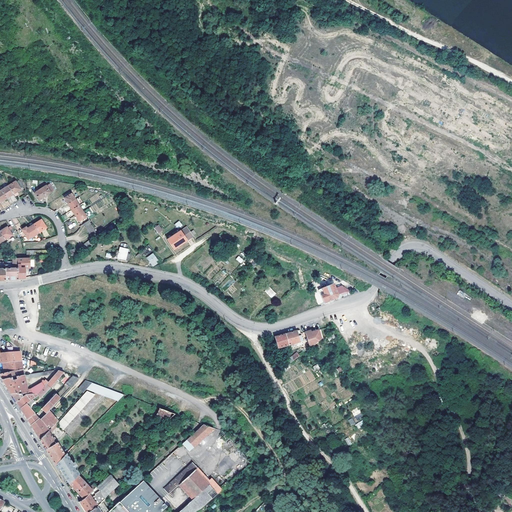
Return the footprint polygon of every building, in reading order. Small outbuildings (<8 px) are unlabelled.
[(15,183),(15,182),(8,186),(13,195),(17,192),(20,190),(20,189),(22,187),(20,184),(17,186),(15,183)] [(47,187),(45,185),(39,189),(44,197),(50,192),(53,190),(50,186),(47,187)] [(8,186),(1,190),(6,199),(10,197),(13,195),(8,186)] [(33,193),(38,201),(44,197),(39,189),(33,193)] [(72,193),(64,198),(67,201),(68,204),(76,199),(72,193)] [(70,206),(72,210),(79,205),(76,199),(68,204),(70,206)] [(74,212),(76,216),(83,211),(79,205),(72,210),(74,212)] [(80,221),(87,216),(83,211),(76,216),(78,218),(80,221)] [(40,233),(47,228),(42,220),(35,225),(40,233)] [(40,233),(35,225),(34,224),(31,225),(32,226),(27,229),(26,227),(22,230),(28,240),(33,237),(40,233)] [(0,232),(6,240),(12,236),(11,235),(10,233),(13,231),(11,227),(7,229),(6,228),(3,230),(0,232)] [(174,237),(167,241),(173,250),(193,238),(187,228),(180,233),(178,230),(172,234),(174,237)] [(125,260),(128,249),(124,248),(120,247),(118,255),(115,255),(114,258),(118,259),(125,260)] [(145,261),(152,268),(157,265),(155,263),(158,261),(153,255),(145,261)] [(16,279),(16,257),(12,257),(11,260),(4,260),(4,261),(4,264),(4,268),(4,281),(9,281),(16,281),(16,279)] [(16,257),(16,279),(21,278),(24,278),(23,268),(29,267),(29,257),(25,257),(16,257)] [(329,281),(330,275),(322,272),(322,280),(329,281)] [(333,284),(319,290),(319,291),(324,304),(329,302),(340,297),(336,289),(333,284)] [(269,286),(264,291),(272,298),(276,293),(269,286)] [(340,297),(354,292),(342,286),(336,289),(340,297)] [(307,331),(311,347),(323,338),(321,329),(316,330),(313,331),(312,329),(307,331)] [(297,334),(296,331),(291,332),(285,334),(289,345),(300,342),(298,336),(297,334)] [(289,345),(285,334),(278,335),(274,336),(278,349),(289,345)] [(14,352),(13,346),(6,340),(8,353),(0,354),(0,353),(0,363),(3,363),(21,360),(21,357),(20,352),(14,352)] [(48,357),(36,352),(33,358),(46,363),(48,357)] [(282,366),(283,369),(294,360),(292,356),(284,362),(283,365),(282,366)] [(5,373),(21,369),(21,360),(3,363),(5,373)] [(21,369),(5,373),(0,373),(0,377),(0,378),(1,380),(22,375),(21,369)] [(47,374),(53,369),(23,375),(24,378),(47,374)] [(40,397),(63,372),(57,370),(47,382),(38,393),(32,394),(26,395),(25,395),(23,396),(17,403),(18,404),(21,409),(27,404),(31,408),(33,405),(30,401),(38,395),(40,397)] [(22,375),(1,380),(7,388),(8,389),(11,394),(17,393),(17,394),(22,393),(25,393),(26,395),(32,394),(38,393),(47,382),(44,379),(42,381),(41,380),(39,382),(39,384),(26,389),(22,375)] [(69,387),(78,377),(71,375),(64,383),(69,387)] [(85,389),(91,382),(84,380),(77,388),(84,391),(85,389)] [(100,394),(106,388),(91,382),(85,389),(100,394)] [(63,397),(69,390),(64,386),(58,393),(63,397)] [(100,394),(104,396),(110,389),(106,388),(100,394)] [(104,396),(118,401),(124,394),(110,389),(104,396)] [(86,391),(58,423),(59,424),(64,429),(94,394),(86,391)] [(17,393),(11,394),(12,396),(14,397),(17,403),(23,396),(22,393),(17,394),(17,393)] [(58,400),(53,395),(41,409),(46,413),(52,407),(58,400)] [(21,409),(28,419),(35,412),(31,408),(27,404),(21,409)] [(57,421),(59,419),(52,407),(46,413),(44,415),(52,427),(57,421)] [(168,420),(175,413),(158,407),(155,416),(168,420)] [(39,417),(35,412),(28,419),(31,425),(40,419),(39,417)] [(181,419),(176,414),(171,418),(176,424),(181,419)] [(40,419),(31,425),(32,426),(39,438),(40,439),(49,431),(41,418),(40,419)] [(59,424),(58,423),(57,421),(52,427),(49,430),(51,431),(54,430),(59,424)] [(204,424),(184,443),(190,451),(214,428),(204,424)] [(49,431),(40,439),(44,445),(47,450),(56,443),(54,440),(55,439),(54,438),(53,438),(49,431)] [(57,464),(65,455),(57,442),(56,443),(47,450),(48,452),(55,465),(57,464)] [(65,455),(57,464),(69,483),(78,475),(79,474),(75,467),(76,466),(74,462),(72,463),(67,453),(65,455)] [(194,498),(178,511),(197,511),(229,483),(228,482),(222,487),(213,478),(211,480),(208,477),(207,479),(198,469),(200,467),(195,462),(166,487),(171,493),(181,483),(194,498)] [(154,478),(165,467),(161,463),(150,474),(154,478)] [(78,492),(87,483),(78,475),(69,483),(78,492)] [(142,481),(119,503),(127,511),(160,511),(166,507),(142,481)] [(90,487),(93,490),(98,485),(95,482),(90,487)] [(78,492),(84,499),(93,490),(90,487),(87,483),(78,492)] [(84,499),(79,502),(85,511),(87,511),(96,506),(114,490),(108,483),(102,489),(98,485),(93,490),(84,499)] [(101,502),(98,506),(105,511),(107,509),(104,507),(105,506),(101,502)]
